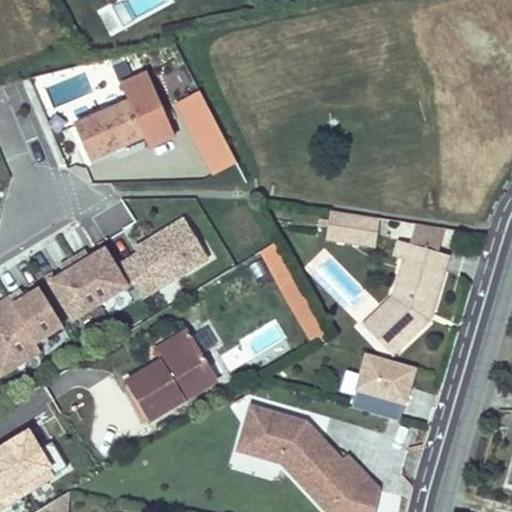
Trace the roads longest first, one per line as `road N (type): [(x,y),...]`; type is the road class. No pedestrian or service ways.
road 1 (residential): [(436,511),(511,250)]
road 2 (residential): [(0,242),(36,221),(0,123)]
